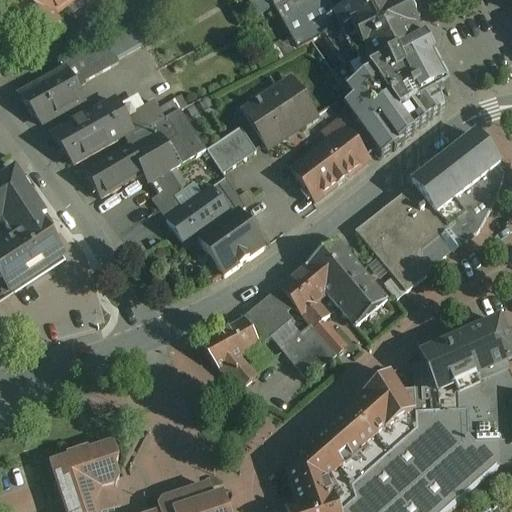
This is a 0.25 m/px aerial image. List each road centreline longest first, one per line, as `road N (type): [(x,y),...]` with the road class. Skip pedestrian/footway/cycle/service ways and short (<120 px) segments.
road 1 (primary): [(170,330),(252,283),(475,115)]
road 2 (residential): [(511,264),(451,298),(291,436),(270,469),(268,511)]
road 3 (residential): [(0,107),(170,330)]
road 4 (primary): [(0,380),(170,330)]
road 5 (residential): [(418,0),(475,115)]
